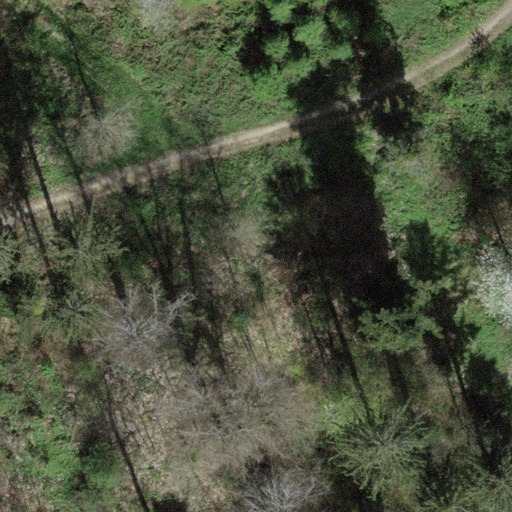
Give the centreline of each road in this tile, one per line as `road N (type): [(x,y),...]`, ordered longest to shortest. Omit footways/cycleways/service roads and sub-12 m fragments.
road 1 (motorway): [(511,187),(0,465)]
road 2 (track): [(0,218),(283,132),(440,35),(473,0)]
